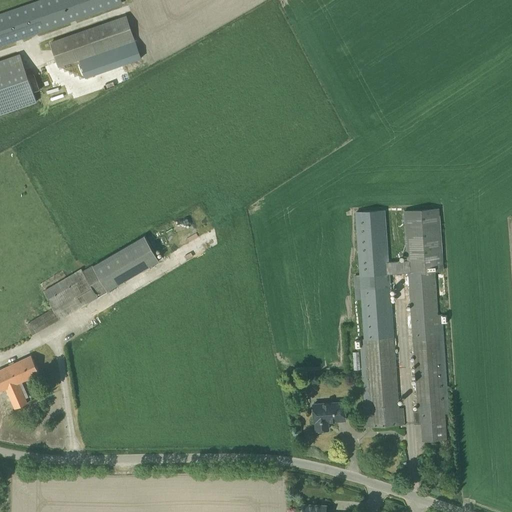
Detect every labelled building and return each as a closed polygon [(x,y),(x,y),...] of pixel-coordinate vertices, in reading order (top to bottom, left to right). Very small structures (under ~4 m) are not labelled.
[(121,0),(37,0),(0,13),(0,46),(123,4),(121,0)] [(0,0),(0,8),(16,2),(15,0),(0,0)] [(135,39),(127,16),(51,43),(59,65),(135,39)] [(20,54),(0,61),(0,113),(36,101),(20,54)] [(387,262),(384,208),(355,211),(359,268),(360,275),(388,273),(409,272),(414,271),(413,259),(408,260),(387,262)] [(414,273),(434,271),(443,270),(439,209),(404,211),(408,260),(413,259),(414,271),(414,273)] [(107,291),(159,261),(144,236),(93,266),(107,291)] [(44,291),(53,308),(26,324),(32,335),(107,291),(93,266),(83,272),(81,269),(44,291)] [(414,341),(418,411),(413,411),(414,424),(419,424),(422,424),(423,441),(446,439),(434,271),(414,273),(414,271),(409,272),(414,341)] [(361,299),(364,339),(371,426),(399,424),(393,337),(388,273),(360,275),(353,276),(354,299),(361,299)] [(361,348),(360,348),(364,407),(363,407),(364,427),(371,426),(364,339),(361,339),(361,348)] [(359,351),(352,351),(353,370),(360,369),(359,351)] [(0,391),(6,389),(15,409),(27,403),(19,383),(39,373),(31,355),(0,369),(0,391)] [(344,402),(313,404),(314,422),(316,422),(316,430),(328,429),(328,421),(345,420),(344,402)]
